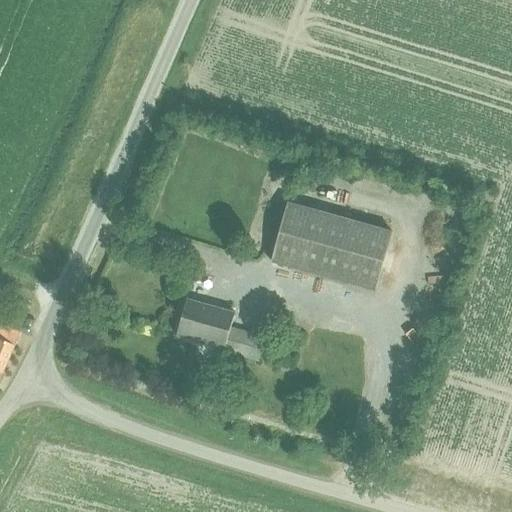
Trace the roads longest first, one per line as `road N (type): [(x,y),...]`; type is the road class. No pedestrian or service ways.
road 1 (unclassified): [(21,380),(190,0)]
road 2 (unclassified): [(396,511),(149,436),(21,380)]
